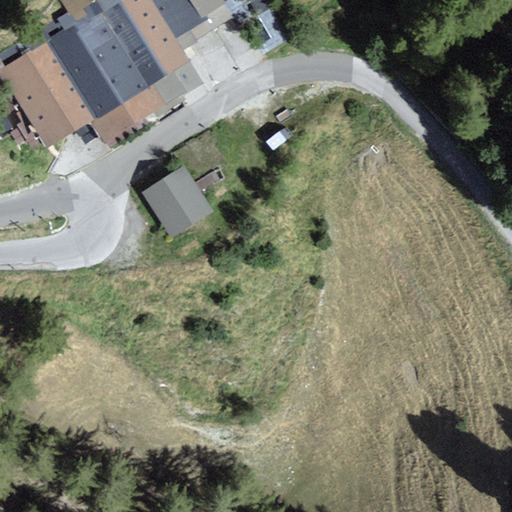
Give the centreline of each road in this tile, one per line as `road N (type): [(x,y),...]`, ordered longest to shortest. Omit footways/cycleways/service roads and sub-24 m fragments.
road 1 (residential): [(86,183),(254,82),(297,67),(327,67),(395,93),(511,231)]
road 2 (residential): [(0,255),(60,251),(90,237),(97,209),(86,183)]
